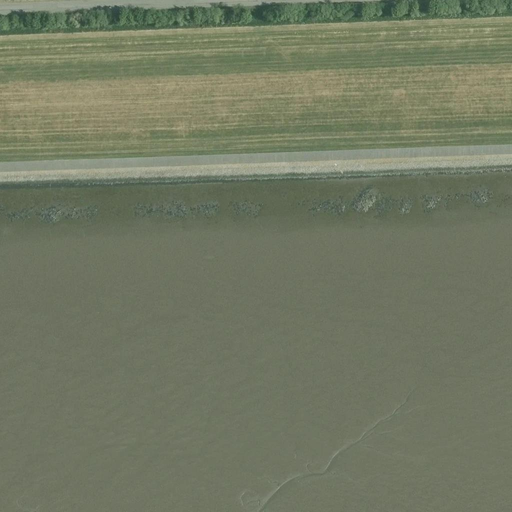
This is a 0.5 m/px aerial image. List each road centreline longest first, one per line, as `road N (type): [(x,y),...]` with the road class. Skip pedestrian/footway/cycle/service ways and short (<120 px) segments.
road 1 (track): [(511,149),(0,168)]
road 2 (unclassified): [(224,0),(0,8)]
